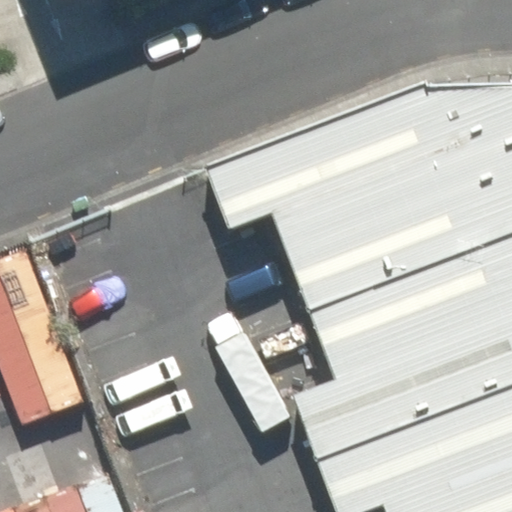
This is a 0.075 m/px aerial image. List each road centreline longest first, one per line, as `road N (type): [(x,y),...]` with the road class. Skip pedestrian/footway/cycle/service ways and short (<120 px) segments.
road 1 (unclassified): [(0,183),(479,0)]
road 2 (unknown): [(44,0),(113,140)]
